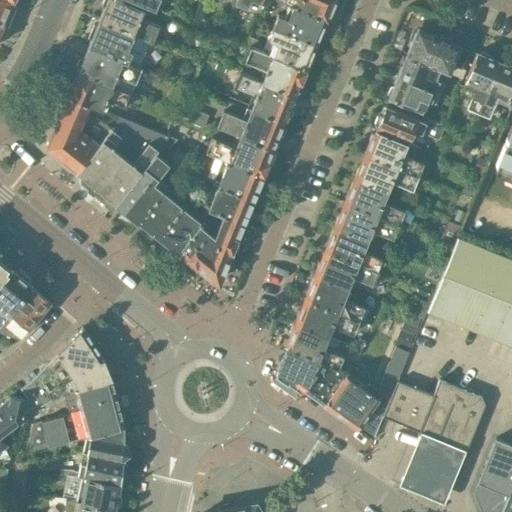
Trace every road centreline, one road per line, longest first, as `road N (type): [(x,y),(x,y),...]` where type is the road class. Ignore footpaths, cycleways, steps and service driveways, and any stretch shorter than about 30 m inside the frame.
road 1 (residential): [(240,317),(371,0)]
road 2 (residential): [(97,277),(0,376)]
road 3 (residential): [(97,277),(0,198)]
road 4 (residential): [(0,109),(55,0)]
